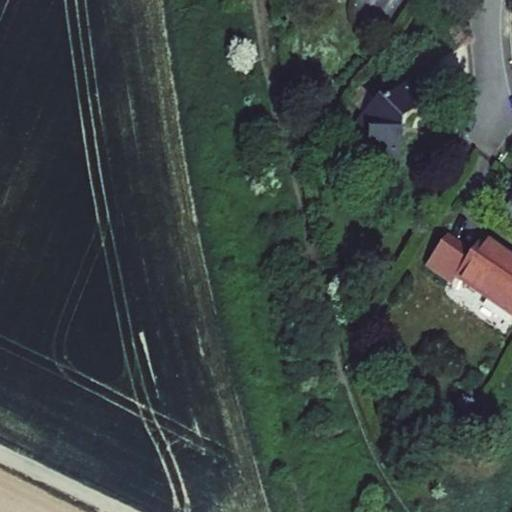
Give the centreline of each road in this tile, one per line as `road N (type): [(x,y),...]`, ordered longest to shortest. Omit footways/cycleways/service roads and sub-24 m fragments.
road 1 (track): [(398,511),(358,433),(269,150),(242,0)]
road 2 (track): [(0,454),(116,511)]
